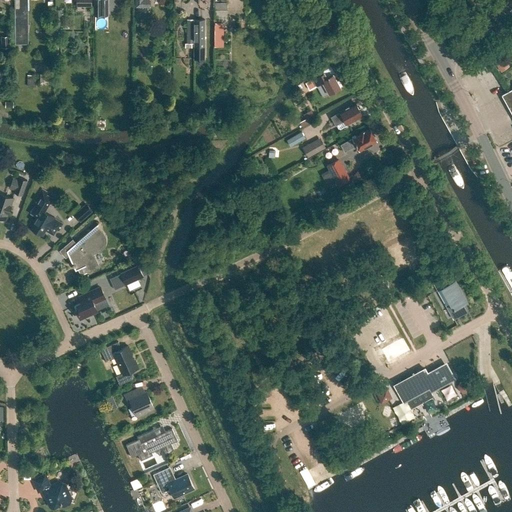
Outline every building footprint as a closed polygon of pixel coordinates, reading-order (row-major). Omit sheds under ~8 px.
[(27,0),(14,0),(15,44),(28,44),(27,0)] [(93,0),(94,15),(102,15),(102,8),(108,8),(108,0),(93,0)] [(227,3),(215,3),(215,16),(227,15),(227,3)] [(64,28),(64,17),(62,17),(62,10),(54,10),(54,28),(64,28)] [(205,59),(205,19),(193,19),(193,43),(193,59),(205,59)] [(214,23),(214,46),(224,46),(224,23),(214,23)] [(9,36),(1,37),(2,48),(10,47),(9,36)] [(504,56),(494,63),(501,72),(511,65),(504,56)] [(32,59),(32,74),(45,73),(45,65),(52,65),(52,59),(32,59)] [(313,79),(305,83),(309,90),(316,86),(317,86),(323,82),(329,94),(340,88),(333,74),(327,77),(324,72),(313,79)] [(511,88),(501,95),(511,113),(511,88)] [(362,115),(363,114),(359,107),(358,108),(355,103),(340,111),(340,112),(331,117),(336,125),(338,129),(340,129),(348,125),(347,124),(349,123),(349,124),(354,121),(353,120),(362,115)] [(311,110),(303,114),(306,119),(300,122),(302,127),(316,119),(311,110)] [(369,129),(341,144),(345,151),(357,145),(359,150),(376,141),(375,140),(377,139),(374,134),(372,135),(369,129)] [(289,145),(304,138),(301,131),(286,138),(289,145)] [(321,151),(316,141),(303,148),(308,158),(321,151)] [(350,180),(339,159),(326,165),(338,187),(350,180)] [(14,190),(13,192),(22,195),(28,180),(18,177),(17,180),(13,179),(10,188),(14,190)] [(59,230),(62,224),(55,219),(55,218),(45,212),(53,199),(47,195),(48,193),(42,189),(33,204),(35,206),(30,214),(36,217),(34,221),(32,220),(28,227),(42,235),(46,230),(53,235),(57,229),(59,230)] [(103,191),(91,202),(97,209),(109,198),(103,191)] [(11,206),(10,205),(13,197),(0,192),(0,218),(5,220),(8,212),(9,212),(11,206)] [(73,214),(80,221),(93,210),(86,202),(73,214)] [(104,245),(105,241),(105,237),(103,234),(96,226),(99,224),(98,223),(76,243),(72,239),(59,251),(66,258),(68,255),(75,270),(85,266),(88,271),(98,266),(95,261),(96,261),(92,253),(99,250),(102,248),(104,245)] [(118,274),(123,285),(141,276),(136,265),(118,274)] [(454,319),(467,312),(462,304),(467,302),(455,280),(450,283),(447,277),(434,284),(438,290),(441,288),(450,304),(446,306),(454,319)] [(79,297),(82,302),(74,306),(80,318),(97,310),(94,304),(105,298),(100,287),(79,297)] [(118,342),(101,350),(106,361),(115,357),(122,374),(117,377),(119,382),(118,382),(119,385),(132,379),(131,376),(132,376),(130,371),(138,368),(128,346),(121,349),(118,342)] [(425,367),(393,385),(403,404),(428,390),(430,393),(456,380),(446,362),(427,372),(425,367)] [(459,382),(457,385),(457,390),(461,393),(465,392),(468,388),(468,384),(464,381),(459,382)] [(387,388),(377,393),(381,403),(391,398),(387,388)] [(146,413),(146,412),(154,408),(146,391),(134,397),(131,390),(124,394),(128,402),(130,401),(138,417),(146,413)] [(153,429),(137,437),(138,439),(126,445),(131,457),(138,454),(141,460),(153,455),(152,452),(161,448),(166,455),(174,449),(171,443),(177,440),(172,428),(156,436),(153,429)] [(168,467),(153,474),(162,493),(170,489),(174,498),(194,489),(187,474),(174,480),(168,467)] [(45,474),(33,479),(38,491),(42,490),(46,499),(47,499),(51,507),(52,507),(61,504),(61,506),(63,506),(69,504),(71,500),(69,499),(66,492),(67,489),(65,483),(59,481),(50,485),(45,474)]
